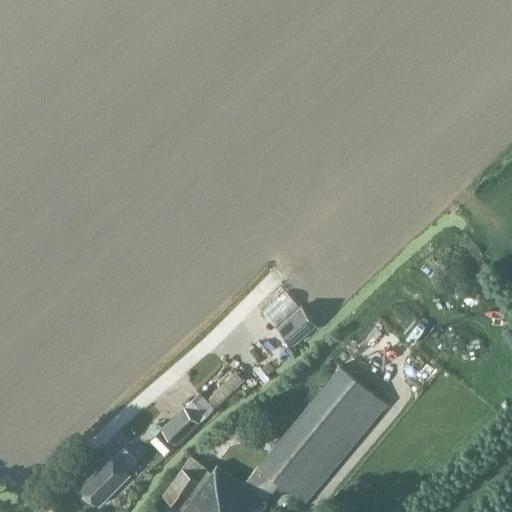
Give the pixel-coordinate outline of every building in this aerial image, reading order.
[(301,306),(276,328),(291,344),(316,323),(301,306)] [(341,365),(257,464),(305,504),(388,404),(341,365)] [(197,420),(184,406),(162,429),(175,442),(197,420)] [(126,471),(137,460),(124,446),(113,457),(107,452),(77,481),(98,503),(128,473),(126,471)] [(231,470),(238,456),(224,449),(218,463),(231,470)] [(260,511),(268,501),(215,464),(183,508),(187,511),(186,511),(260,511)] [(196,481),(180,469),(162,495),(178,507),(196,481)]
